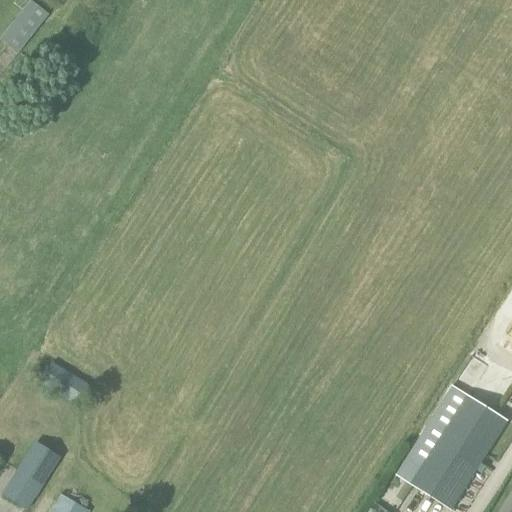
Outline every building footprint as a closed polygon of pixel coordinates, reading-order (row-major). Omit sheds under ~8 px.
[(27,16),(5,44),(17,54),(48,15),(30,1),(22,12),(27,16)] [(495,295),(474,349),(490,356),(511,301),(495,295)] [(75,403),(85,389),(51,367),(42,381),(75,403)] [(448,509),(502,421),(451,389),(397,477),(448,509)] [(25,507),(57,459),(36,444),(4,493),(25,507)] [(511,511),(511,494),(500,511),(511,511)] [(86,511),(87,511),(60,496),(51,511),(86,511)]
